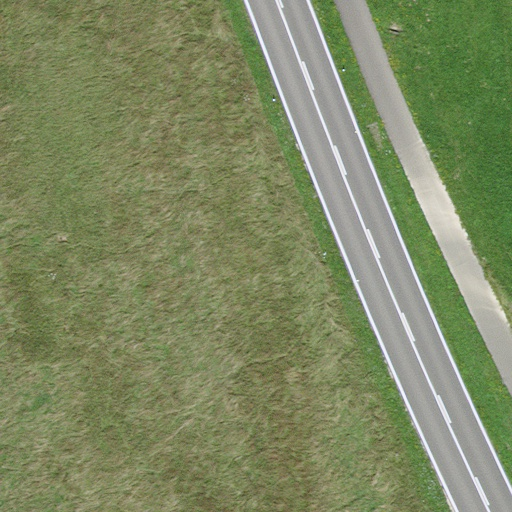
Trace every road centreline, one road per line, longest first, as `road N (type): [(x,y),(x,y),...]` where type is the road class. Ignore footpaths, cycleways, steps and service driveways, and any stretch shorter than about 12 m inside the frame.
road 1 (primary): [(270,0),(399,338),(483,511)]
road 2 (track): [(339,0),(386,124),(511,383)]
